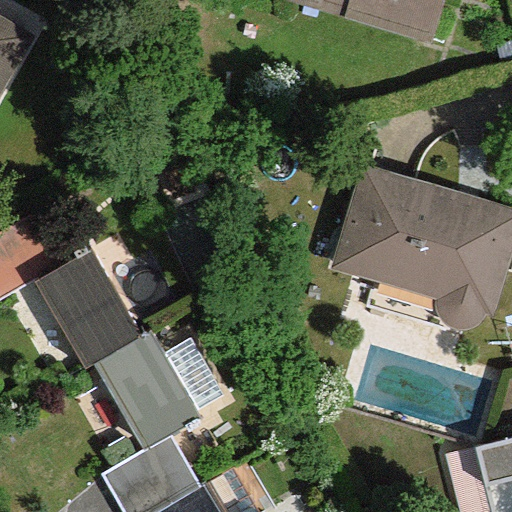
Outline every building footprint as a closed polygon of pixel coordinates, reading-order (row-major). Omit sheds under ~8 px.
[(301,0),(432,40),(444,0),(301,0)] [(0,99),(40,36),(0,10),(0,99)] [(511,210),(364,164),(332,263),(493,314),(511,255),(511,210)] [(50,207),(0,227),(0,286),(71,256),(50,207)] [(95,246),(42,281),(146,443),(200,409),(95,246)] [(202,404),(233,387),(200,327),(170,344),(202,404)] [(492,511),(511,507),(511,422),(473,432),(492,511)] [(155,511),(241,511),(213,472),(155,511)]
